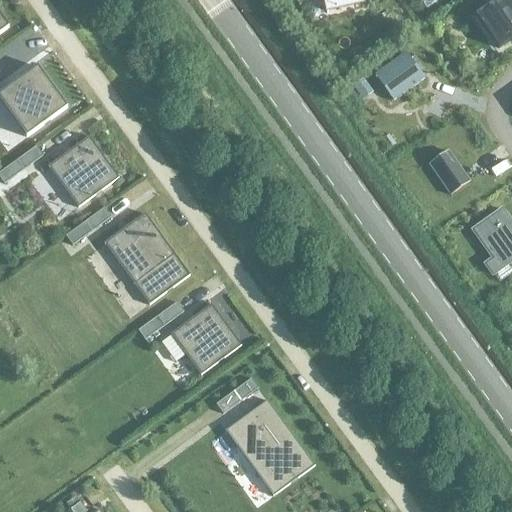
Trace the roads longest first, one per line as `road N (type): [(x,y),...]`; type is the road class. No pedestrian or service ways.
road 1 (residential): [(410,511),(33,0)]
road 2 (tertiary): [(511,415),(212,0)]
